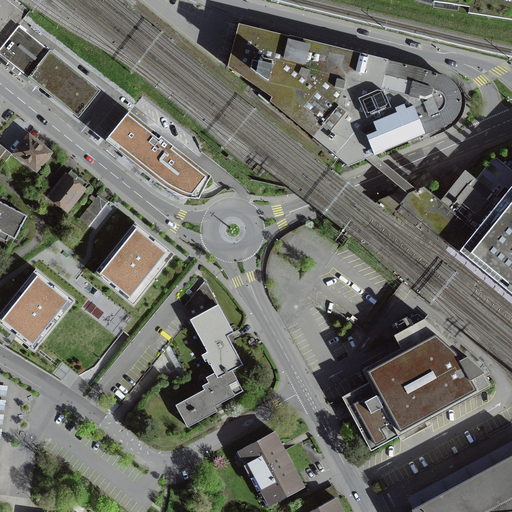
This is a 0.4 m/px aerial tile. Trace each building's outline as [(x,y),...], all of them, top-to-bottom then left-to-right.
[(511,0),(433,0),(433,2),(469,7),(468,13),(511,19),(511,0)] [(270,101),(349,166),(366,159),(375,155),(448,124),(452,121),(457,115),(461,103),(459,93),(452,83),(446,78),(421,70),(387,62),(388,61),(290,35),(289,37),(240,24),(228,67),(272,97),(270,101)] [(19,26),(0,49),(0,54),(30,79),(52,52),(19,26)] [(52,52),(30,79),(37,84),(79,118),(91,103),(100,91),(52,52)] [(179,194),(190,198),(199,198),(211,176),(138,119),(129,112),(106,141),(115,147),(161,184),(179,194)] [(16,153),(36,169),(49,153),(29,137),(16,153)] [(419,191),(375,155),(366,159),(411,194),(419,191)] [(491,160),(475,180),(501,200),(511,186),(511,170),(506,166),(496,158),(491,160)] [(71,170),(51,196),(67,210),(74,201),(78,204),(85,196),(80,193),(88,184),(71,170)] [(465,172),(440,203),(476,231),(501,200),(475,180),(465,172)] [(431,194),(437,192),(433,182),(427,185),(431,194)] [(511,186),(501,200),(476,231),(459,251),(511,294),(511,186)] [(459,251),(476,231),(440,203),(424,189),(419,191),(411,194),(410,195),(402,204),(459,251)] [(44,205),(50,196),(43,190),(36,199),(44,205)] [(3,196),(0,201),(6,205),(9,199),(3,196)] [(89,226),(106,204),(97,197),(80,219),(89,226)] [(0,232),(0,231),(9,236),(15,239),(27,216),(6,205),(0,201),(0,232)] [(397,210),(511,303),(511,294),(459,251),(402,204),(397,210)] [(135,222),(94,273),(133,305),(175,254),(135,222)] [(75,300),(36,269),(0,313),(0,323),(34,351),(75,300)] [(205,280),(183,307),(211,358),(208,360),(215,372),(217,377),(232,370),(243,364),(228,336),(234,332),(205,280)] [(369,382),(398,435),(491,385),(484,370),(425,319),(421,312),(381,333),(385,341),(399,334),(405,346),(362,369),(369,382)] [(232,370),(217,377),(209,382),(202,385),(204,389),(181,402),(187,413),(182,416),(187,427),(217,411),(215,406),(243,391),(232,370)] [(217,377),(215,372),(206,377),(209,382),(217,377)] [(371,450),(398,435),(369,382),(342,396),(371,450)] [(258,474),(288,457),(281,444),(274,431),(241,449),(252,471),(255,470),(258,474)] [(407,511),(406,511),(511,511),(511,454),(462,482),(407,511)] [(296,472),(288,457),(258,474),(260,478),(257,480),(267,498),(270,497),(273,503),(293,493),(292,490),(303,484),(296,472)] [(318,493),(324,504),(335,497),(341,495),(335,484),(318,493)] [(296,505),(300,511),(308,511),(324,504),(318,493),(296,505)] [(343,511),(335,497),(324,504),(308,511),(343,511)]
